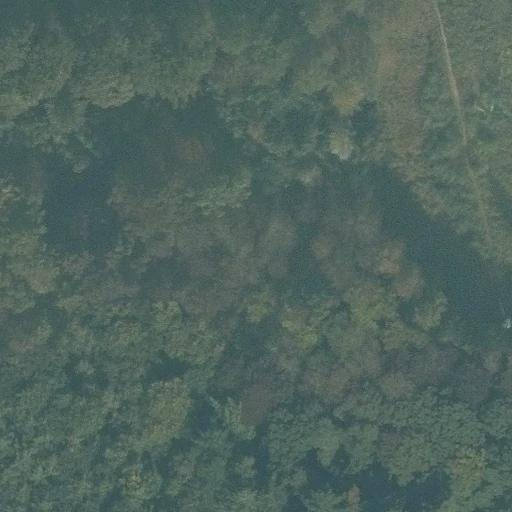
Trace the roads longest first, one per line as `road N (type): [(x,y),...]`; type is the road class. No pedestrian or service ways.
road 1 (track): [(511,423),(414,0)]
road 2 (track): [(172,481),(0,208)]
road 3 (track): [(172,481),(295,511)]
